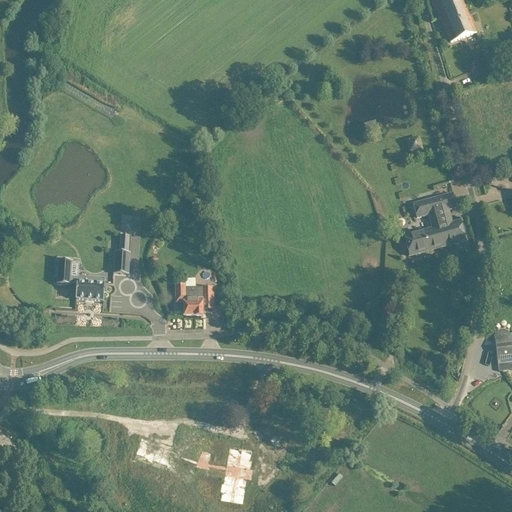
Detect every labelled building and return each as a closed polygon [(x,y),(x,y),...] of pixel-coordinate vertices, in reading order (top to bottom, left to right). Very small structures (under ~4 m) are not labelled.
[(431,0),(451,43),(476,34),(462,0),(431,0)] [(408,141),(409,153),(421,152),(420,139),(408,141)] [(417,219),(428,216),(438,213),(447,211),(457,208),(453,194),(413,205),(417,219)] [(432,229),(404,236),(410,257),(465,242),(460,221),(442,226),(438,213),(428,216),(432,229)] [(115,252),(113,274),(128,275),(130,253),(115,252)] [(157,259),(149,262),(152,272),(160,270),(157,259)] [(58,260),(56,284),(70,285),(70,283),(76,283),(75,299),(103,301),(104,292),(105,293),(106,286),(104,286),(104,283),(104,278),(95,278),(86,277),(86,282),(77,281),(78,276),(78,264),(72,264),(72,263),(72,261),(58,260)] [(195,288),(185,288),(185,284),(176,284),(176,293),(176,303),(184,303),(184,317),(195,317),(203,317),(203,309),(206,309),(206,310),(214,310),(214,305),(214,300),(214,287),(203,288),(203,291),(199,291),(199,288),(195,288)] [(498,365),(503,364),(511,362),(511,334),(494,337),(498,365)] [(218,501),(245,506),(255,451),(228,446),(225,466),(210,463),(213,451),(201,448),(199,460),(184,457),(185,448),(139,440),(135,460),(166,465),(165,470),(179,472),(180,466),(210,471),(210,474),(223,476),(218,501)]
